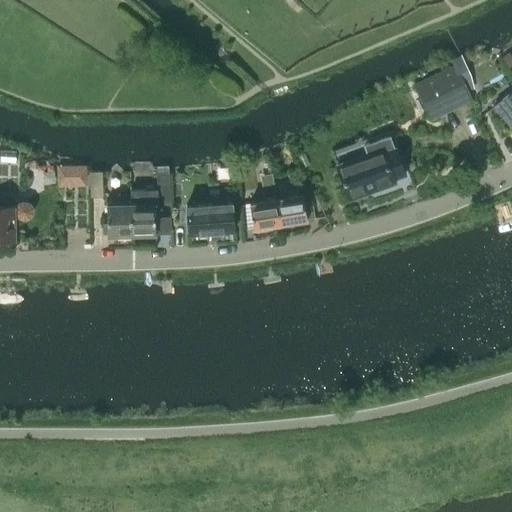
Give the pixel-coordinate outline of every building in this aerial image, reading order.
[(511,56),(508,52),(501,57),(508,68),(511,65),(511,56)] [(420,84),(436,117),(469,101),(457,74),(467,70),(461,58),(451,63),(453,68),(420,84)] [(511,105),(506,98),(496,106),(511,125),(511,105)] [(392,179),(403,175),(385,125),(359,134),(363,145),(332,156),(348,200),(394,183),(392,179)] [(102,197),(101,172),(89,172),(90,198),(102,197)] [(157,235),(157,234),(161,234),(160,226),(156,227),(156,209),(171,208),(170,173),(158,173),(158,189),(131,189),(134,236),(157,235)] [(171,185),(185,185),(185,173),(170,173),(171,185)] [(224,174),(225,191),(238,191),(238,174),(224,174)] [(273,182),(281,225),(307,221),(303,196),(278,200),(275,181),(273,182)] [(281,225),(273,182),(262,184),(265,202),(251,205),(255,229),(281,225)] [(134,236),(131,189),(130,189),(130,199),(107,200),(108,237),(134,236)] [(0,241),(16,241),(16,215),(18,218),(24,220),(30,218),(33,213),(33,206),(30,202),(23,199),(18,201),(14,206),(14,207),(0,207),(0,241)] [(210,205),(212,233),(235,232),(233,203),(210,205)] [(212,233),(210,205),(187,207),(189,235),(212,233)]
